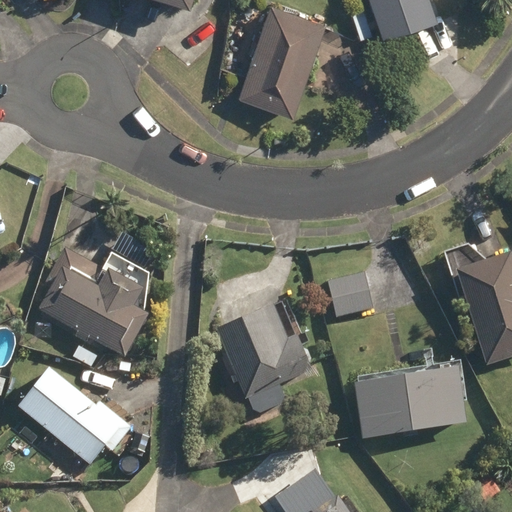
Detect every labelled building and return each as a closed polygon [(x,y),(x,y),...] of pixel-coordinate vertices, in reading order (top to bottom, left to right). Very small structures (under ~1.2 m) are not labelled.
[(369,0),(383,38),(437,19),(430,0),(369,0)] [(239,98),(294,117),(326,23),(272,4),(239,98)] [(351,14),(360,41),(371,37),(363,11),(351,14)] [(88,339),(124,360),(148,319),(143,316),(149,277),(111,256),(103,271),(65,249),(56,267),(63,271),(39,312),(78,335),(75,338),(86,344),(88,339)] [(457,274),(488,369),(511,360),(511,256),(457,274)] [(329,284),(338,319),(373,310),(365,275),(329,284)] [(254,413),(260,416),(282,407),(285,400),(279,387),(311,375),(282,305),(216,332),(245,402),(249,400),(254,413)] [(202,354),(202,363),(210,363),(210,354),(202,354)] [(18,410),(90,469),(105,450),(113,456),(132,432),(100,405),(97,409),(49,371),(18,410)] [(354,388),(362,441),(466,425),(457,372),(354,388)] [(349,511),(338,495),(336,497),(316,467),(273,496),(284,511),(349,511)]
